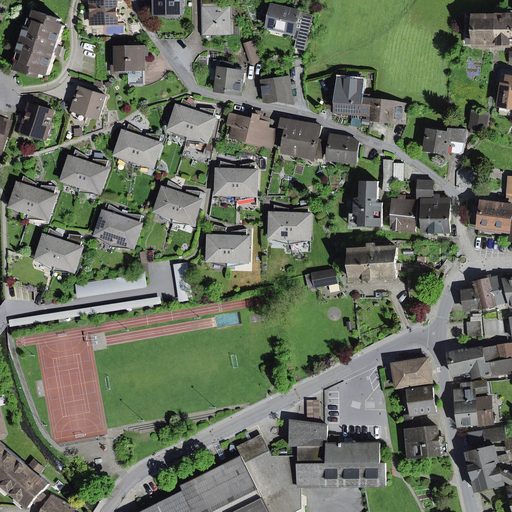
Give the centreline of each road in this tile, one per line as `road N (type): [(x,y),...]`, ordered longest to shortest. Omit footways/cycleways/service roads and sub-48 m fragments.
road 1 (residential): [(479,267),(455,196),(436,177),(327,122),(197,90),(157,42)]
road 2 (residential): [(107,511),(147,468),(411,337),(439,334)]
road 3 (residential): [(439,334),(472,511)]
